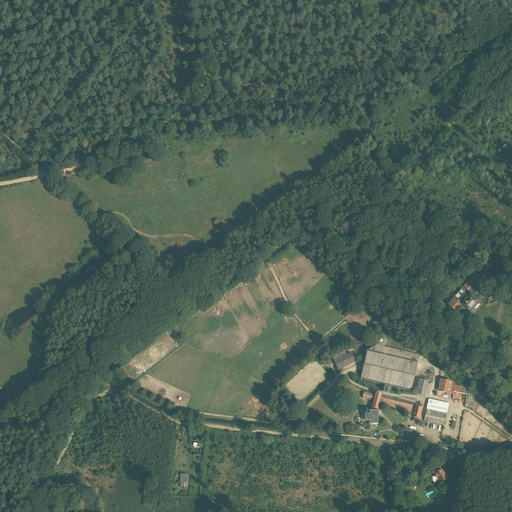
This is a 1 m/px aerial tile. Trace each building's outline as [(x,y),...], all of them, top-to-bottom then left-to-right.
[(478,274),(471,282),(473,284),(475,284),(478,287),(479,286),(481,288),(486,282),(478,274)] [(470,295),(466,300),(465,299),(462,302),(463,303),(461,306),(469,313),(476,305),(474,302),(475,301),(473,299),(473,298),(470,295)] [(418,358),(378,349),(381,349),(383,349),(385,347),(386,346),(387,344),(387,341),(386,339),(385,338),(384,338),(383,337),(381,337),(379,337),(377,338),(375,340),(375,342),(375,344),(376,346),(376,347),(376,348),(368,353),(362,381),(391,387),(411,392),(418,358)] [(343,352),(331,358),(334,364),(345,358),(343,352)] [(345,358),(334,364),(338,372),(354,363),(350,356),(345,358)] [(428,383),(420,381),(416,395),(424,399),(428,383)] [(451,384),(441,382),(439,393),(449,395),(451,387),(451,384)] [(464,390),(451,387),(449,395),(453,396),(454,394),(467,396),(464,390)] [(376,398),(364,395),(363,401),(374,404),(376,398)] [(413,406),(376,397),(376,398),(374,404),(373,409),(381,411),(382,407),(411,414),(413,406)] [(447,406),(430,402),(425,424),(443,428),(447,406)] [(422,409),(416,408),(413,421),(419,422),(422,409)] [(378,414),(370,414),(370,417),(368,417),(366,417),(364,418),(362,419),(362,422),(364,423),(365,424),(370,424),(370,427),(378,427),(378,414)] [(442,473),(440,470),(434,473),(436,476),(434,477),(438,484),(439,483),(441,486),(448,481),(442,473)] [(189,476),(180,476),(180,489),(189,489),(189,476)] [(448,502),(442,495),(438,499),(444,506),(448,502)]
